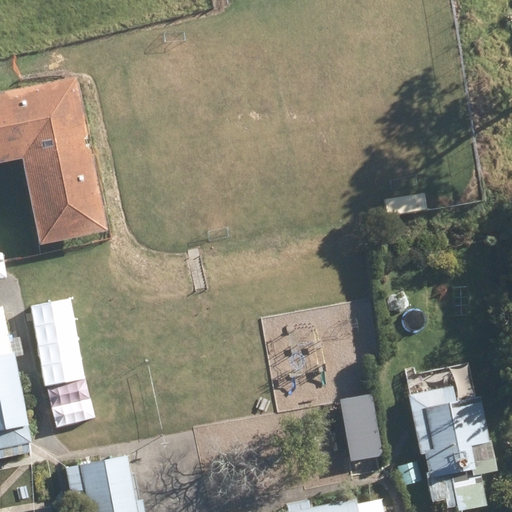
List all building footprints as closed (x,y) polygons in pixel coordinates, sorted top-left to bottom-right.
[(0,335),(0,419),(9,419),(0,335)] [(453,387),(409,396),(421,456),(426,455),(429,473),(427,474),(433,503),(446,501),(447,509),(458,507),(458,511),(460,511),(488,507),(487,500),(482,475),(499,472),(492,440),(490,441),(481,397),(456,402),(453,387)] [(79,511),(127,511),(116,440),(51,450),(57,484),(74,481),(79,511)] [(418,462),(398,467),(403,487),(423,481),(418,462)] [(254,511),(372,511),(369,491),(254,511)]
